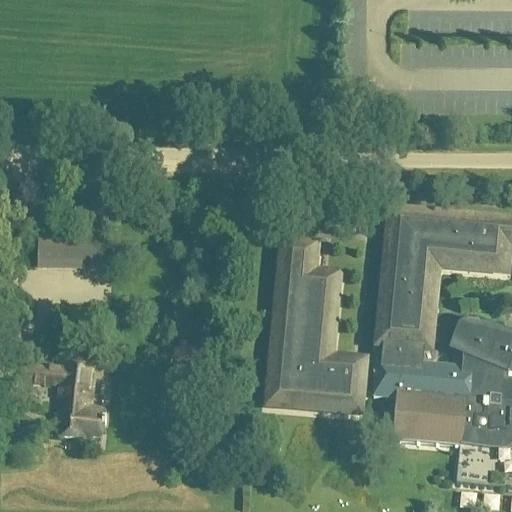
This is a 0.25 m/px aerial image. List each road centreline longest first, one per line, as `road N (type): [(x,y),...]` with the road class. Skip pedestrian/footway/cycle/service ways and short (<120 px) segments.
road 1 (track): [(352,159),(0,158)]
road 2 (unclassified): [(352,159),(511,160)]
